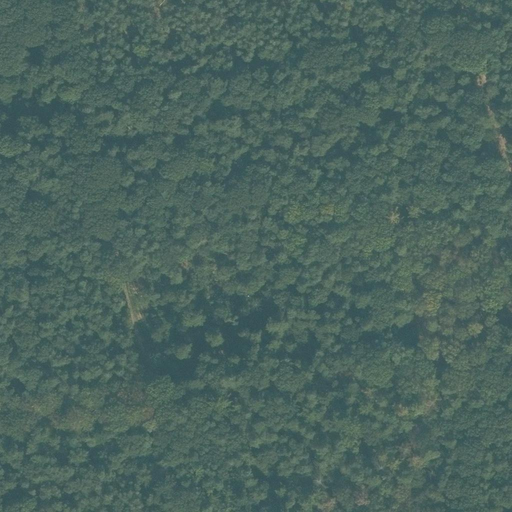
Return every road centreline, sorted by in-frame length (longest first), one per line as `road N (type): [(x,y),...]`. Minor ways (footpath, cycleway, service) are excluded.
road 1 (track): [(78,109),(470,15)]
road 2 (track): [(160,405),(511,364)]
road 3 (track): [(160,405),(83,108)]
road 4 (track): [(160,405),(0,422)]
